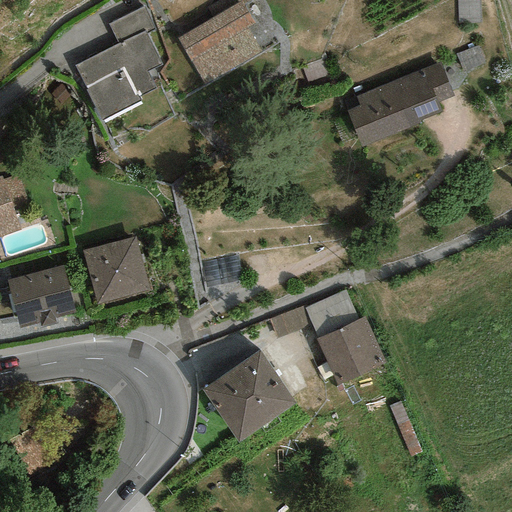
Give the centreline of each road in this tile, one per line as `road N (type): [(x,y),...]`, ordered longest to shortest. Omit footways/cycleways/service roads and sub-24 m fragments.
road 1 (residential): [(511,218),(419,264),(328,282),(185,342),(143,374)]
road 2 (secondary): [(143,374),(160,409),(157,430),(95,511)]
road 3 (secondary): [(0,374),(84,358),(143,374)]
road 4 (unknown): [(179,185),(218,305)]
